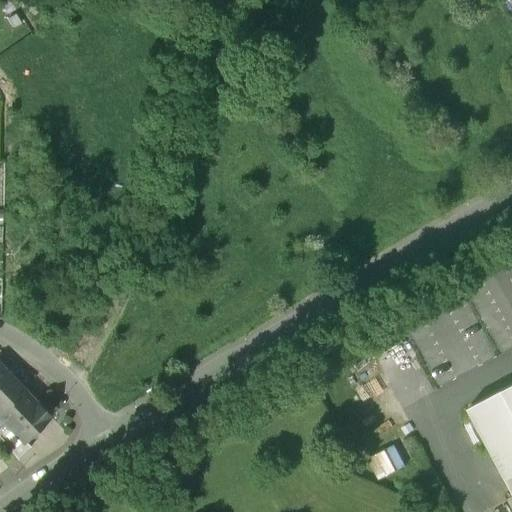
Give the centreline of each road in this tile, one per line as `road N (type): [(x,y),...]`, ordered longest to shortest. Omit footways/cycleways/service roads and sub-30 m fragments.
road 1 (residential): [(511,199),(99,448)]
road 2 (track): [(73,397),(102,356),(176,177),(214,0)]
road 3 (residential): [(99,448),(73,397),(0,338)]
